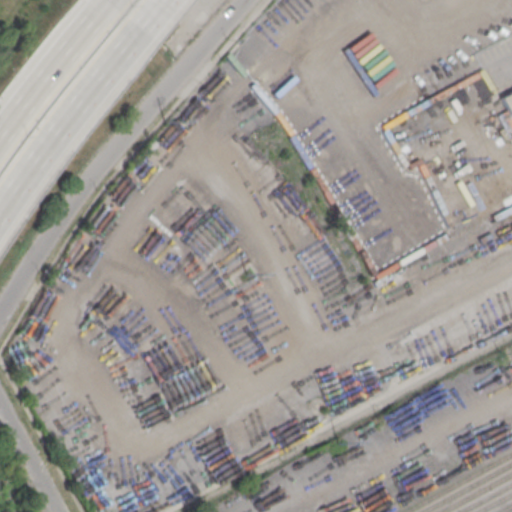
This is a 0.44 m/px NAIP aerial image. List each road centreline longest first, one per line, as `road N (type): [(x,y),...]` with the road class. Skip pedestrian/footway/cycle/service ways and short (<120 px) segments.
road 1 (residential): [(0,404),(13,290),(77,194),(240,0)]
road 2 (motorway): [(0,214),(132,39)]
road 3 (motorway): [(96,5),(0,126)]
